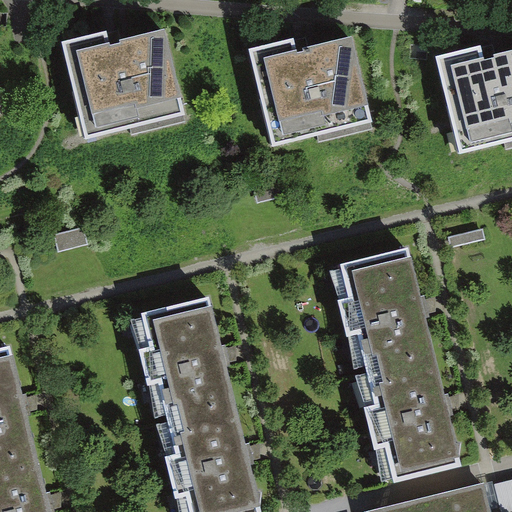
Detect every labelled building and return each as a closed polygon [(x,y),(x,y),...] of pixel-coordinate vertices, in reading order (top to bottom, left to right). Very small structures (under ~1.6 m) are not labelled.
[(107,44),(61,55),(86,155),(187,131),(166,46),(111,59),(107,44)] [(294,52),(248,63),(273,163),(374,139),(352,53),(298,66),(294,52)] [(481,59),(436,70),(460,169),(511,155),(511,67),(485,74),(481,59)] [(253,190),(258,208),(288,200),(284,182),(253,190)] [(54,233),(58,250),(89,242),(84,225),(54,233)] [(410,250),(340,267),(394,480),(464,463),(410,250)] [(268,511),(216,299),(146,317),(194,511),(268,511)] [(58,511),(17,346),(0,350),(0,511),(58,511)] [(511,476),(495,481),(503,511),(511,509),(511,476)] [(485,477),(364,506),(365,511),(487,511),(493,511),(485,477)]
